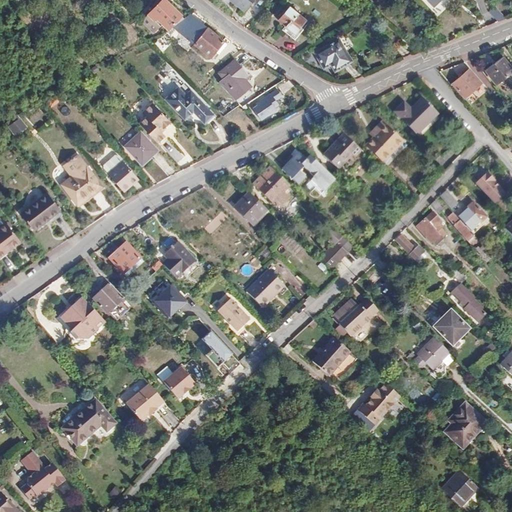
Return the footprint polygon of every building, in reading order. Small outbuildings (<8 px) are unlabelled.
[(229,0),(243,11),(252,0),(229,0)] [(173,31),(186,18),(170,2),(157,15),(173,31)] [(494,6),(488,12),(497,21),(505,18),(494,6)] [(289,7),(278,21),(286,27),(282,31),(294,40),(302,31),(298,27),(304,20),(289,7)] [(216,60),(228,45),(194,18),(178,30),(216,60)] [(338,39),(317,51),(321,59),(319,60),(323,68),(330,64),(334,71),(351,61),(338,39)] [(487,68),(499,83),(511,72),(511,66),(503,55),(487,68)] [(229,84),(239,94),(238,96),(246,104),(260,91),(254,83),(259,79),(245,62),(229,75),(233,80),(229,84)] [(69,85),(74,90),(98,74),(94,69),(88,72),(70,84),(69,85)] [(487,85),(475,70),(456,86),(468,101),(487,85)] [(191,97),(183,90),(172,101),(191,120),(198,112),(210,124),(219,116),(196,92),(191,97)] [(290,98),(285,91),(263,105),(265,107),(261,109),(268,121),(284,112),(282,109),(286,107),(283,102),(290,98)] [(407,98),(399,106),(420,128),(439,109),(425,95),(414,105),(407,98)] [(168,129),(170,131),(177,125),(159,106),(149,115),(153,120),(146,126),(164,145),(171,139),(168,136),(164,132),(168,129)] [(366,137),(383,155),(404,136),(383,114),(377,121),(380,124),(373,130),(366,137)] [(23,137),(31,131),(22,119),(14,126),(23,137)] [(377,121),(370,127),(373,130),(380,124),(377,121)] [(148,166),(164,152),(148,134),(132,147),(148,166)] [(338,142),(353,156),(359,162),(366,155),(345,134),(338,142)] [(408,140),(404,136),(383,155),(387,159),(408,140)] [(324,155),(339,169),(353,156),(338,142),(324,155)] [(307,179),(315,187),(329,172),(308,151),(304,156),(296,148),(281,164),(298,180),(306,172),(301,167),(305,162),(315,172),(307,179)] [(109,172),(114,178),(129,165),(124,159),(109,172)] [(129,195),(144,182),(129,165),(114,178),(129,195)] [(288,181),(273,165),(257,181),(273,195),(288,181)] [(90,168),(65,186),(81,207),(106,189),(90,168)] [(491,173),(480,183),(499,204),(508,196),(498,184),(499,183),(491,173)] [(266,206),(248,189),(234,204),(252,221),(266,206)] [(66,211),(53,194),(26,214),(39,231),(66,211)] [(459,203),(451,195),(446,199),(454,207),(459,203)] [(437,205),(445,215),(450,210),(442,201),(437,205)] [(476,232),(491,218),(477,202),(461,216),(476,232)] [(451,215),(472,240),(478,235),(476,232),(461,216),(456,210),(451,215)] [(443,229),(448,225),(436,212),(420,226),(435,243),(437,242),(441,246),(447,241),(442,234),(440,232),(443,229)] [(0,228),(0,254),(2,257),(9,251),(8,249),(22,239),(9,222),(0,228)] [(353,244),(342,233),(341,235),(330,225),(324,232),(334,242),(320,257),(331,267),(353,244)] [(110,257),(124,273),(142,257),(127,241),(110,257)] [(170,253),(175,259),(168,265),(181,278),(200,260),(183,242),(170,253)] [(410,243),(405,248),(426,269),(433,260),(427,254),(424,257),(410,243)] [(493,251),(485,243),(481,246),(478,244),(476,246),(487,257),(493,251)] [(277,277),(255,299),(271,315),(281,305),(278,302),(290,291),(277,277)] [(124,294),(111,280),(93,295),(107,310),(124,294)] [(170,316),(189,299),(173,282),(154,300),(170,316)] [(455,296),(469,310),(466,312),(480,326),(487,319),(483,315),(484,313),(475,304),(478,302),(464,287),(455,296)] [(290,291),(278,302),(281,305),(293,294),(290,291)] [(76,336),(86,336),(106,320),(82,293),(74,300),(76,303),(70,308),(68,306),(61,312),(70,323),(68,325),(71,327),(69,329),(76,336)] [(222,304),(224,306),(217,311),(237,333),(250,321),(229,298),(222,304)] [(107,314),(114,322),(128,310),(121,301),(107,314)] [(342,328),(353,341),(382,315),(371,302),(362,310),(355,302),(337,319),(344,327),(342,328)] [(453,315),(436,331),(456,350),(472,334),(453,315)] [(221,372),(235,358),(213,335),(205,343),(215,353),(208,360),(221,372)] [(355,356),(340,341),(317,365),(333,379),(355,356)] [(449,378),(452,371),(460,363),(439,342),(422,360),(437,376),(439,374),(446,381),(449,378)] [(511,358),(503,369),(511,376),(511,358)] [(199,385),(185,369),(168,384),(182,400),(199,385)] [(155,387),(153,385),(131,405),(146,422),(153,415),(155,417),(162,410),(161,408),(168,402),(155,387)] [(406,401),(391,387),(384,395),(383,393),(376,400),(378,402),(371,408),(369,407),(363,413),(379,429),(406,401)] [(66,430),(81,448),(105,427),(111,434),(121,425),(99,401),(66,430)] [(490,425),(469,406),(468,408),(489,427),(490,425)] [(462,414),(483,433),(489,427),(468,408),(462,414)] [(449,434),(467,450),(483,433),(462,414),(454,423),(457,426),(449,434)] [(61,487),(63,490),(72,483),(59,467),(53,472),(39,455),(27,464),(36,475),(42,472),(44,475),(34,482),(34,488),(27,493),(36,504),(42,499),(43,501),(61,487)] [(484,492),(465,476),(448,494),(467,511),(484,492)] [(23,511),(7,494),(0,500),(0,511),(23,511)]
